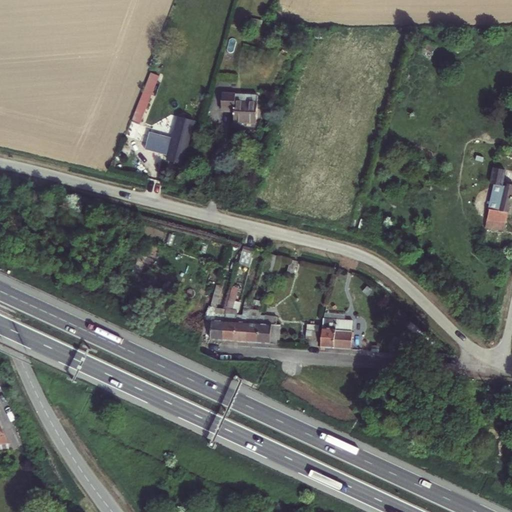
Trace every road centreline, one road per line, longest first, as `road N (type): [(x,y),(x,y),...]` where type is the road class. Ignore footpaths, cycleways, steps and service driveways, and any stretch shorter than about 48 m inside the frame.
road 1 (residential): [(494,362),(364,256),(0,162)]
road 2 (motorway): [(474,511),(0,290)]
road 3 (motorway): [(0,324),(403,511)]
road 4 (residential): [(214,347),(457,367),(494,362)]
road 5 (tertiary): [(111,511),(52,426),(0,317)]
